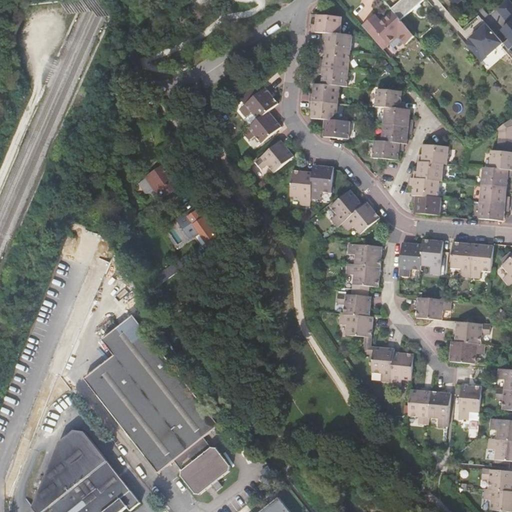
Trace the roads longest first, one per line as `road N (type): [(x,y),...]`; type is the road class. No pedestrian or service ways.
road 1 (residential): [(304,0),(288,118),(320,151),(344,158),(385,208)]
road 2 (residential): [(488,374),(433,365),(390,308),(395,222)]
road 3 (unknown): [(160,94),(173,131),(162,160),(181,186),(158,216),(157,253)]
road 4 (residential): [(162,94),(304,0)]
road 5 (unclassified): [(76,388),(176,511)]
road 6 (residential): [(412,98),(423,126),(385,208)]
